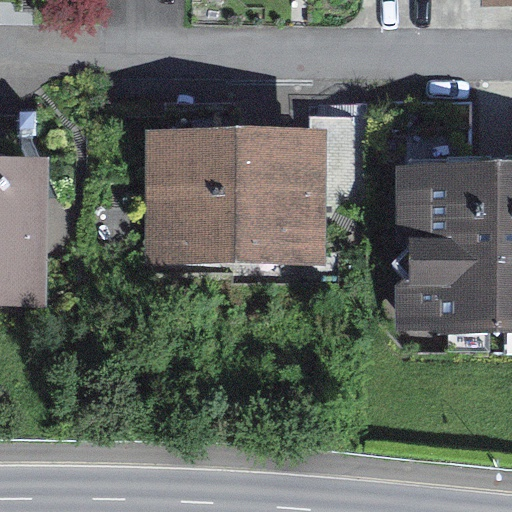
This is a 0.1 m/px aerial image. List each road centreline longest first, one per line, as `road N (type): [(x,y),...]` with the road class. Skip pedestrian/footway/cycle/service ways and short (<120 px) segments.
road 1 (residential): [(511,55),(0,53)]
road 2 (tertiary): [(0,501),(351,511)]
